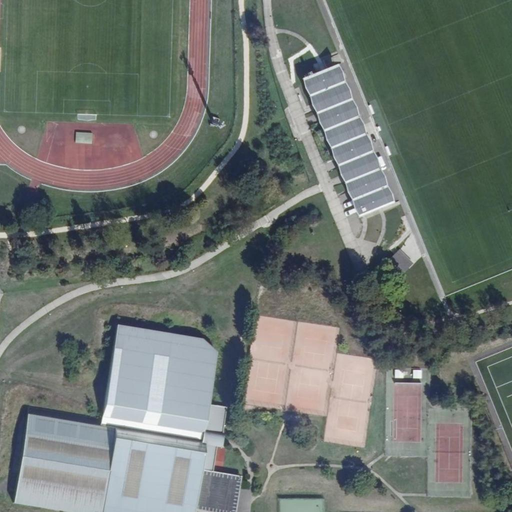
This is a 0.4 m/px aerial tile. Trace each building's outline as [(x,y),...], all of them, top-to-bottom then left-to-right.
[(361,126),(336,65),(304,78),(359,217),(392,204),(368,143),(361,146),(354,128),(361,126)] [(96,130),(79,130),(79,141),(96,141),(96,130)] [(403,248),(391,258),(403,273),(415,263),(403,248)] [(234,511),(240,478),(212,473),(217,447),(219,433),(223,434),(228,407),(210,404),(218,352),(204,338),(118,324),(103,418),(29,405),(17,482),(13,501),(74,511),(234,511)] [(238,467),(238,456),(225,456),(225,467),(238,467)]
